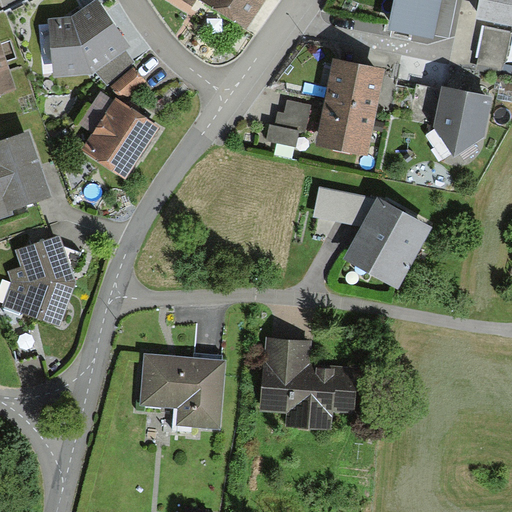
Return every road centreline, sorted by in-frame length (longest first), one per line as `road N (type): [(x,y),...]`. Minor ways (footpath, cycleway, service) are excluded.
road 1 (residential): [(76,427),(111,299),(178,165),(306,0)]
road 2 (track): [(111,299),(313,298),(511,333)]
